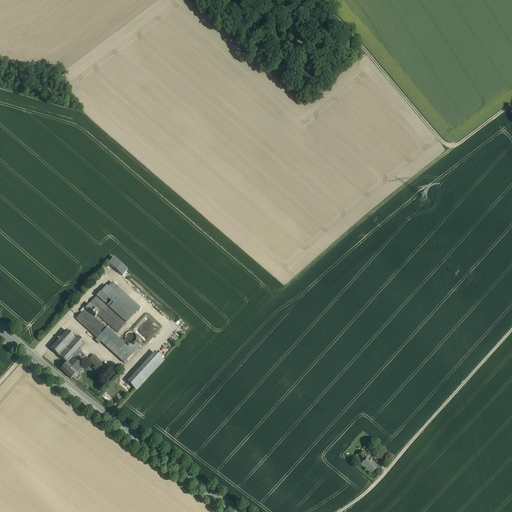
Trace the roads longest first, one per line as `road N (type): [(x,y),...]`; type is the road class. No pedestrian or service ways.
road 1 (primary): [(0,327),(235,511)]
road 2 (track): [(292,281),(511,105)]
road 3 (unclassified): [(339,511),(511,330)]
road 4 (track): [(319,0),(453,147)]
